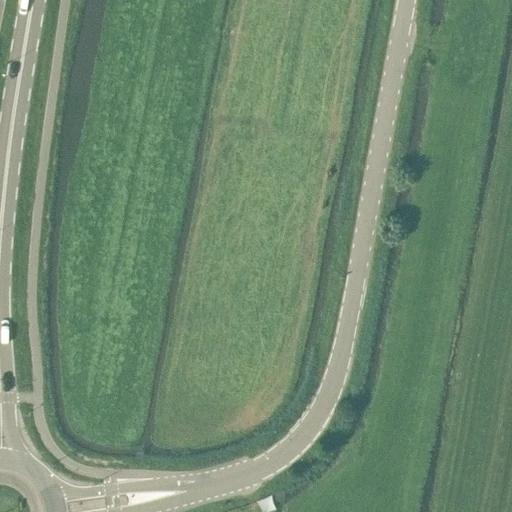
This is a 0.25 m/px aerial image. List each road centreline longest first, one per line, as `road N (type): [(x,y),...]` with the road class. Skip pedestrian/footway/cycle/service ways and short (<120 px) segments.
road 1 (unclassified): [(408,0),(338,376),(316,419),(266,467),(163,494)]
road 2 (secondary): [(0,261),(34,0)]
